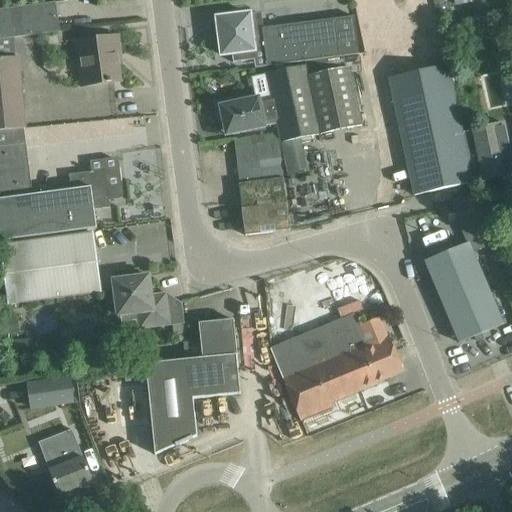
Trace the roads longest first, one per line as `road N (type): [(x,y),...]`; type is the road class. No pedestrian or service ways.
road 1 (unclassified): [(160,0),(194,228),(239,260),(340,241),(383,252),(481,473)]
road 2 (residential): [(263,511),(257,486),(224,477),(200,480),(169,511)]
